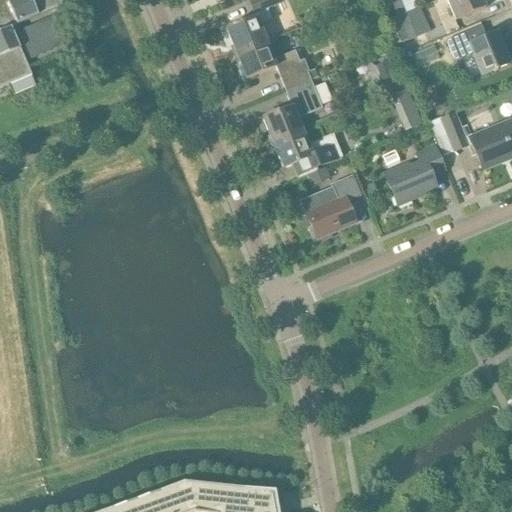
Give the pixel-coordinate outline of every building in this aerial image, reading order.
[(16,26),(61,7),(58,0),(15,0),(7,4),(16,26)] [(225,31),(235,55),(266,42),(260,26),(272,21),(267,9),(279,4),(277,0),(257,0),(249,4),(255,19),(236,26),(236,25),(232,26),(233,28),(225,31)] [(389,0),(397,18),(407,15),(400,0),(389,0)] [(485,9),(481,0),(445,0),(455,22),(485,9)] [(417,38),(407,15),(397,18),(407,42),(417,38)] [(53,18),(18,32),(30,60),(64,45),(53,18)] [(481,27),(463,35),(447,42),(455,62),(473,55),(482,78),(497,72),(496,71),(509,65),(496,35),(486,39),(481,27)] [(11,29),(0,33),(0,65),(9,86),(31,77),(11,29)] [(394,30),(380,36),(386,50),(392,48),(400,44),(394,30)] [(274,62),(266,42),(235,55),(246,81),(275,69),(284,91),(311,82),(319,79),(316,71),(309,73),(304,61),(300,62),(296,53),(274,62)] [(434,48),(412,57),(417,69),(439,61),(434,48)] [(391,61),(376,67),(382,83),(398,77),(392,62),(391,62),(391,61)] [(0,89),(9,86),(0,65),(0,89)] [(336,74),(326,78),(329,86),(339,82),(336,74)] [(262,120),(272,145),(303,132),(297,119),(322,109),(311,82),(284,91),(287,98),(291,108),(262,120)] [(393,84),(382,89),(385,96),(396,91),(393,84)] [(407,91),(389,98),(404,133),(422,126),(407,91)] [(473,98),(442,110),(445,117),(475,105),(473,98)] [(455,116),(441,122),(454,153),(468,148),(455,116)] [(443,158),(454,153),(441,122),(430,126),(443,158)] [(511,159),(511,122),(469,140),(482,172),(511,159)] [(303,132),(272,145),(283,171),(311,159),(316,169),(343,158),(333,135),(308,145),(303,132)] [(444,172),(436,153),(434,148),(415,156),(418,162),(384,177),(389,189),(397,207),(413,201),(412,199),(435,189),(431,178),(444,172)] [(352,177),(330,187),(337,203),(321,209),(318,202),(314,199),(306,202),(305,207),(308,215),(306,216),(317,241),(355,225),(346,204),(361,198),(352,177)] [(194,489),(68,511),(67,511),(279,511),(278,505),(206,488),(205,488),(194,489)]
